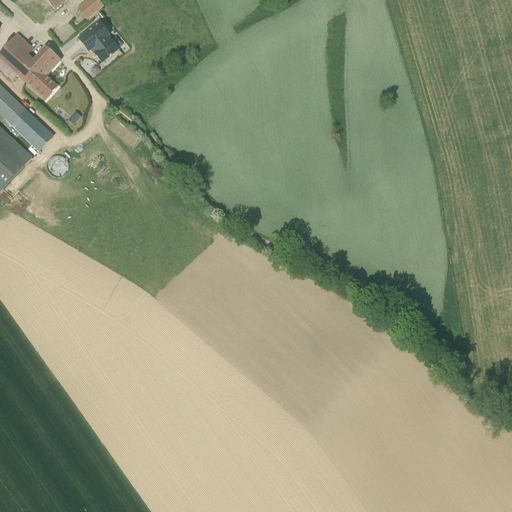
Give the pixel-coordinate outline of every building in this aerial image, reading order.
[(46,0),(52,6),(51,7),(55,12),(67,2),(69,0),(46,0)] [(87,21),(101,9),(103,7),(97,0),(89,0),(77,10),(87,21)] [(79,40),(90,52),(93,49),(96,53),(96,54),(103,63),(120,49),(112,40),(108,36),(110,35),(100,23),(79,40)] [(27,56),(33,50),(17,36),(0,55),(0,70),(12,82),(18,75),(45,101),(57,88),(45,77),(48,75),(34,62),(27,56)] [(34,62),(48,75),(60,62),(53,56),(53,55),(46,49),(34,62)] [(94,75),(97,75),(99,73),(100,70),(98,68),(94,67),(92,69),(92,73),(94,75)] [(26,112),(25,113),(13,125),(12,126),(30,143),(44,129),(26,112)] [(75,126),(83,119),(77,113),(69,120),(75,126)] [(0,193),(32,159),(0,128),(0,193)]
